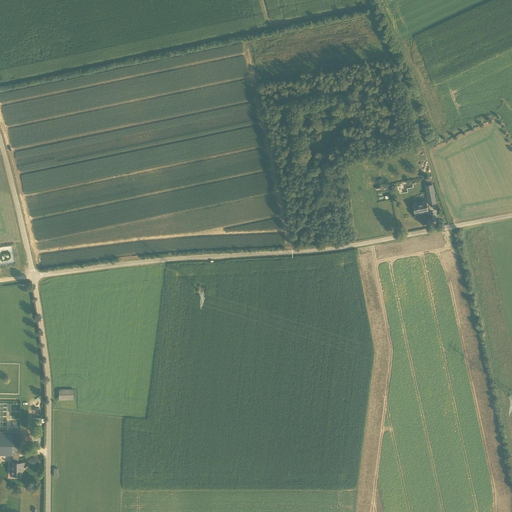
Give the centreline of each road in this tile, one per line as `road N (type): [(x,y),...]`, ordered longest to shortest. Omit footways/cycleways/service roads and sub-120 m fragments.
road 1 (unclassified): [(33,276),(321,250),(511,214)]
road 2 (unclassified): [(46,511),(46,365),(33,276)]
road 3 (unclassified): [(33,276),(0,142)]
